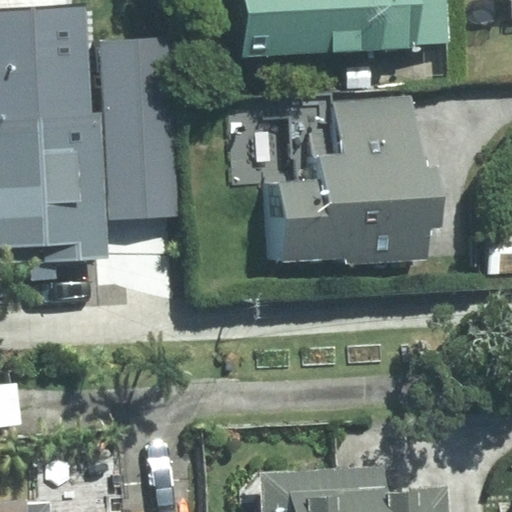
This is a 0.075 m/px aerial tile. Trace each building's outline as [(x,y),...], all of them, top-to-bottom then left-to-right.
[(59,0),(64,85),(149,80),(145,0),(59,0)] [(205,0),(208,71),(435,63),(432,0),(205,0)] [(3,21),(0,21),(0,272),(89,268),(80,121),(48,123),(45,82),(7,85),(3,21)] [(317,166),(284,168),(285,192),(245,194),(250,276),(316,272),(316,277),(403,272),(393,102),(314,107),(317,166)] [(430,511),(429,495),(361,499),(360,476),(232,483),(233,511),(430,511)]
